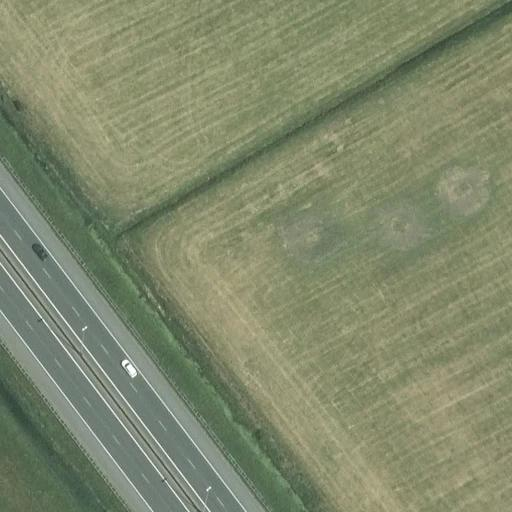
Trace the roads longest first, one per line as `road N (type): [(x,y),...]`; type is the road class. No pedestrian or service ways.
road 1 (motorway): [(234,511),(0,204)]
road 2 (motorway): [(0,293),(166,511)]
